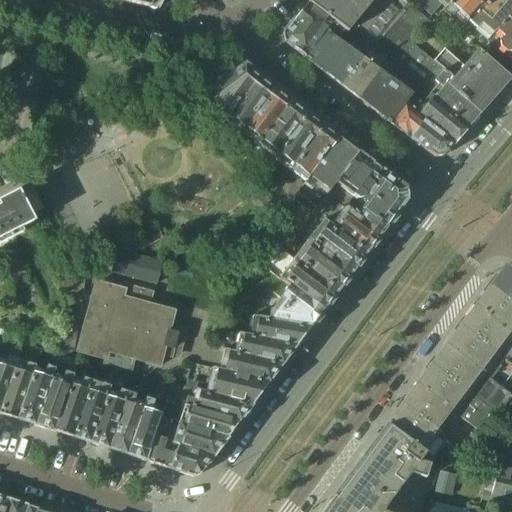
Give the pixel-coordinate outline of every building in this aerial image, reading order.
[(161,0),(111,0),(155,10),(161,0)] [(350,29),(373,0),(309,0),(309,1),(336,23),(347,32),(350,29)] [(372,51),(403,17),(396,12),(381,0),(373,0),(350,29),(355,34),(353,37),(369,49),(372,51)] [(418,0),(414,6),(420,12),(422,9),(431,17),(445,2),(442,0),(418,0)] [(453,0),(449,6),(444,12),(463,29),(468,23),(488,0),(453,0)] [(491,36),(511,11),(511,0),(488,0),(468,23),(477,30),(480,27),(491,36)] [(309,1),(281,35),(282,43),(305,60),(336,23),(309,1)] [(420,38),(433,24),(413,6),(403,17),(372,51),(384,61),(394,68),(414,46),(420,39),(420,38)] [(511,62),(511,11),(491,36),(485,43),(496,52),(500,49),(505,54),(509,53),(505,57),(511,62)] [(339,41),(347,32),(336,23),(305,60),(322,73),(345,46),(339,41)] [(369,49),(353,37),(345,46),(362,59),(369,49)] [(345,46),(322,73),(338,86),(362,59),(345,46)] [(466,129),(510,80),(478,51),(462,69),(443,52),(433,63),(433,62),(415,46),(414,46),(394,68),(418,88),(429,98),(432,101),(466,129)] [(384,61),(372,51),(369,49),(362,59),(375,70),(384,61)] [(362,59),(338,86),(356,100),(379,73),(375,70),(362,59)] [(409,98),(418,88),(394,68),(384,61),(375,70),(379,73),(356,100),(387,123),(409,98)] [(268,87),(247,71),(239,71),(205,96),(225,122),(236,131),(268,87)] [(251,142),(284,99),(268,87),(236,131),(243,136),(251,142)] [(453,144),(418,117),(424,110),(409,98),(387,123),(433,158),(441,157),(453,144)] [(267,154),(298,114),(300,111),(284,99),(251,142),(256,146),(267,154)] [(432,101),(424,110),(418,117),(453,144),(466,129),(432,101)] [(286,163),(316,124),(300,111),(298,114),(267,154),(272,158),(278,163),(271,172),(276,176),(278,173),(286,163)] [(300,181),(330,142),(334,137),(316,124),(286,163),(278,173),(284,178),(288,173),(300,181)] [(330,183),(349,159),(354,153),(334,137),(330,142),(300,181),(298,183),(301,185),(290,201),(297,206),(307,213),(322,194),(330,183)] [(354,153),(349,159),(330,183),(355,203),(379,172),(354,153)] [(355,203),(348,213),(353,217),(378,236),(406,200),(405,192),(379,172),(355,203)] [(305,241),(319,222),(331,231),(339,220),(335,216),(341,208),(348,213),(355,203),(330,183),(322,194),(307,213),(297,206),(255,264),(276,280),(290,261),(286,258),(301,239),(305,241)] [(31,189),(22,193),(33,215),(42,210),(31,189)] [(18,192),(0,200),(0,239),(33,222),(18,192)] [(353,217),(348,213),(341,208),(335,216),(339,220),(331,231),(364,255),(378,236),(353,217)] [(364,255),(331,231),(319,222),(305,241),(349,274),(364,255)] [(139,252),(162,240),(158,232),(135,244),(135,243),(130,245),(134,253),(135,253),(136,255),(139,253),(139,252)] [(349,274),(305,241),(301,239),(286,258),(290,261),(296,265),(334,294),(349,274)] [(113,251),(113,252),(108,273),(155,285),(161,263),(113,251)] [(15,264),(10,253),(0,257),(0,268),(1,270),(13,265),(15,264)] [(334,294),(296,265),(290,261),(276,280),(287,288),(320,313),(334,294)] [(15,264),(13,265),(18,275),(24,272),(19,262),(15,264)] [(511,273),(504,268),(494,281),(488,289),(507,304),(511,307),(511,273)] [(71,276),(60,340),(58,355),(72,360),(85,279),(71,276)] [(121,291),(93,284),(75,355),(103,362),(102,365),(116,369),(117,366),(130,370),(132,362),(159,369),(162,357),(171,360),(180,327),(170,324),(173,313),(149,306),(151,299),(138,295),(139,291),(122,287),(121,291)] [(320,313),(287,288),(278,300),(281,303),(276,310),(268,309),(265,318),(309,328),(320,313)] [(511,307),(507,304),(488,289),(458,328),(463,331),(498,358),(503,362),(511,368),(511,307)] [(309,328),(265,318),(256,316),(253,326),(248,325),(245,334),(295,346),(309,328)] [(498,358),(463,331),(458,328),(444,348),(483,378),(501,391),(510,398),(511,397),(507,394),(511,387),(511,368),(503,362),(500,366),(494,362),(498,358)] [(295,346),(245,334),(240,333),(238,343),(232,341),(229,351),(282,364),(295,346)] [(58,355),(60,340),(50,339),(49,352),(58,355)] [(483,378),(444,348),(429,367),(468,397),(487,411),(496,416),(510,398),(501,391),(483,378)] [(282,364),(229,351),(225,350),(223,359),(218,358),(216,368),(269,381),(282,364)] [(55,365),(58,357),(52,355),(49,363),(55,365)] [(0,406),(14,366),(16,359),(8,357),(5,364),(0,362),(0,406)] [(14,366),(0,406),(0,415),(17,421),(33,371),(36,364),(24,361),(22,368),(14,366)] [(33,371),(17,421),(35,426),(51,377),(54,369),(44,367),(42,374),(33,371)] [(468,397),(429,367),(415,386),(454,416),(477,433),(481,436),(496,416),(487,411),(468,397)] [(269,381),(216,368),(214,368),(210,384),(203,383),(200,391),(251,406),(269,381)] [(60,379),(51,377),(35,426),(54,433),(71,382),(73,375),(63,372),(60,379)] [(71,382),(54,433),(72,439),(89,387),(92,379),(80,376),(77,384),(71,382)] [(89,387),(72,439),(90,445),(108,392),(110,385),(100,382),(97,389),(89,387)] [(177,405),(184,387),(172,385),(169,392),(160,419),(175,424),(181,406),(177,405)] [(477,433),(454,416),(415,386),(400,406),(439,436),(460,451),(461,452),(465,455),(466,456),(481,436),(477,433)] [(108,392),(90,445),(109,451),(128,393),(129,390),(119,387),(116,395),(108,392)] [(146,463),(154,439),(160,419),(169,392),(151,387),(147,399),(143,408),(127,457),(146,463)] [(251,406),(200,391),(193,389),(189,400),(184,399),(181,406),(187,408),(237,425),(251,406)] [(127,457),(143,408),(133,405),(136,396),(128,393),(109,451),(127,457)] [(237,425),(187,408),(181,406),(175,424),(225,441),(237,425)] [(439,436),(400,406),(384,427),(422,456),(424,457),(439,436)] [(225,441),(175,424),(160,419),(154,439),(169,443),(213,456),(225,441)] [(382,511),(384,508),(409,474),(424,479),(428,466),(417,462),(422,456),(384,427),(320,511),(382,511)] [(213,456),(169,443),(154,439),(146,463),(191,478),(199,475),(213,456)] [(466,467),(472,460),(466,456),(465,455),(461,452),(455,459),(466,467)] [(489,500),(489,502),(511,507),(511,463),(493,459),(491,466),(491,467),(496,468),(493,477),(494,478),(494,479),(489,500)] [(437,473),(432,494),(449,499),(454,478),(437,473)] [(24,511),(26,507),(8,501),(3,511),(24,511)]
